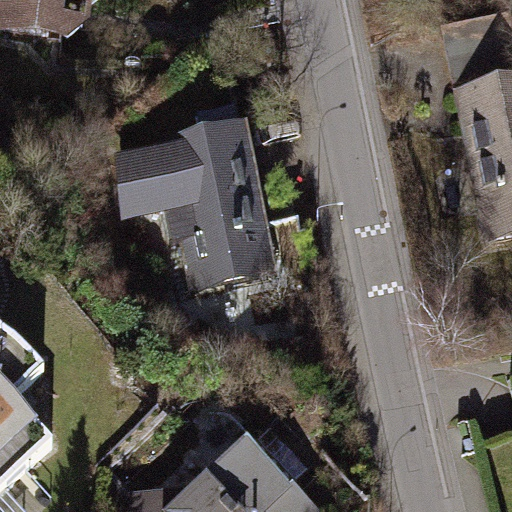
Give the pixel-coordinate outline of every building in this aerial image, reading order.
[(0,0),(0,43),(70,54),(92,35),(94,17),(113,0),(0,0)] [(511,20),(445,34),(489,251),(511,246),(511,20)] [(156,159),(114,167),(126,230),(170,222),(176,251),(186,249),(195,299),(277,283),(249,134),(245,135),(240,112),(197,121),(201,142),(155,151),(156,159)] [(0,499),(57,446),(14,400),(44,371),(0,324),(0,499)] [(292,498),(249,454),(204,499),(132,492),(130,511),(310,511),(295,496),(292,498)]
